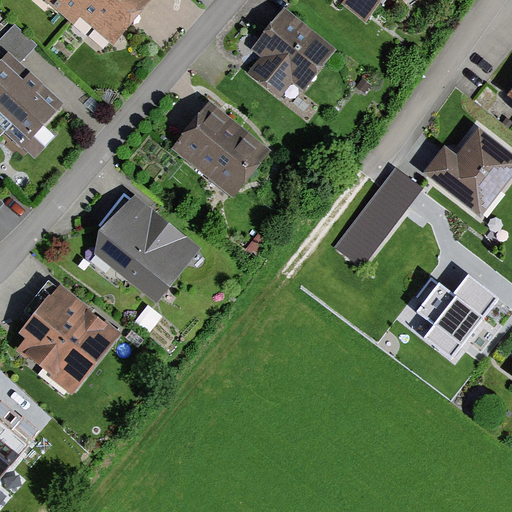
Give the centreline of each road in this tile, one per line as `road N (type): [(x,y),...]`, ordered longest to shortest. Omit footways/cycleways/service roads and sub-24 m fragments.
road 1 (track): [(84,511),(384,156)]
road 2 (residential): [(237,0),(0,269)]
road 3 (residential): [(384,156),(496,0)]
